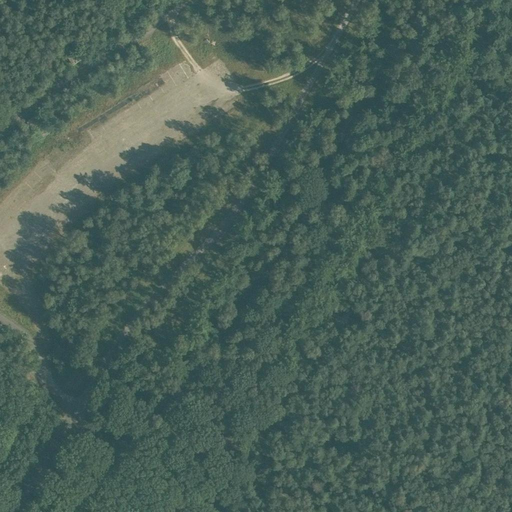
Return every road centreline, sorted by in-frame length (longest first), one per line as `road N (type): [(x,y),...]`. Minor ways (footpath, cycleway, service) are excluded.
road 1 (track): [(34,346),(22,270),(124,160),(206,106),(322,59)]
road 2 (track): [(188,0),(0,132)]
road 3 (track): [(76,409),(42,377),(34,346),(0,322)]
